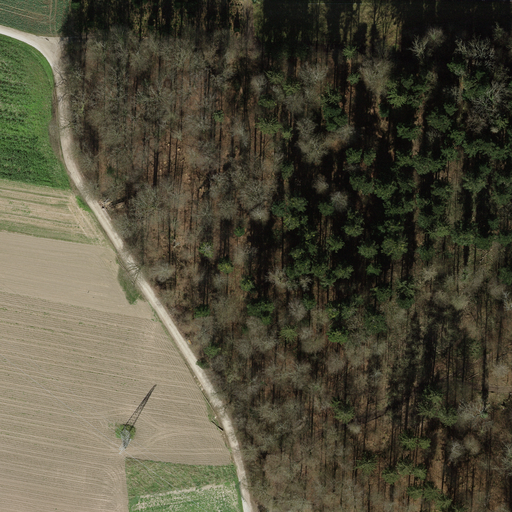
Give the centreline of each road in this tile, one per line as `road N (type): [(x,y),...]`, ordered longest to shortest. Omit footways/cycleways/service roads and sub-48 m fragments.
road 1 (track): [(247,511),(236,440),(75,174),(58,64),(36,39),(0,26)]
road 2 (track): [(36,39),(127,30),(511,67)]
